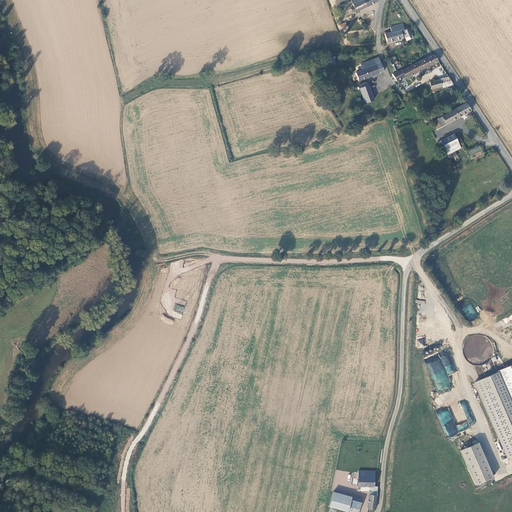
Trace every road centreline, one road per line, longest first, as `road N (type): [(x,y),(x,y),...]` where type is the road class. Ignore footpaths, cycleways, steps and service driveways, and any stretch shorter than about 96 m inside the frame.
road 1 (track): [(409,265),(392,257),(216,262),(130,458)]
road 2 (unclassified): [(511,194),(409,265),(378,511)]
road 3 (unclassified): [(405,0),(511,163)]
